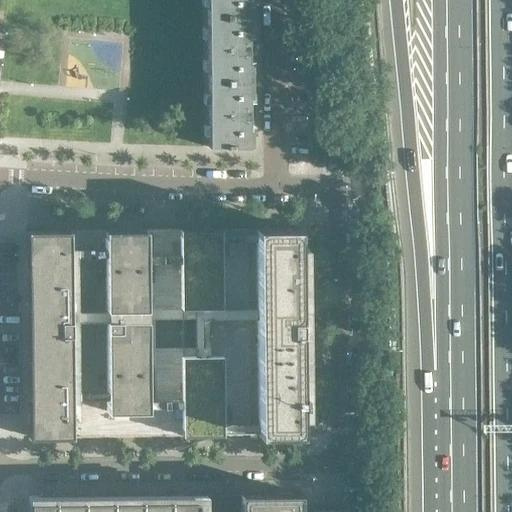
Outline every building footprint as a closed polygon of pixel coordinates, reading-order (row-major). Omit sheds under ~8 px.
[(205,0),(206,16),(247,16),(246,0),(205,0)] [(252,53),(252,44),(247,44),(247,16),(206,16),(207,81),(248,81),(247,53),(252,53)] [(252,118),(252,109),(248,109),(248,81),(207,81),(207,147),(225,147),(249,147),(249,146),(248,146),(248,118),(252,118)] [(26,230),(28,437),(299,434),(297,227),(26,230)] [(299,511),(300,493),(39,496),(39,498),(39,502),(28,502),(28,511),(299,511)]
